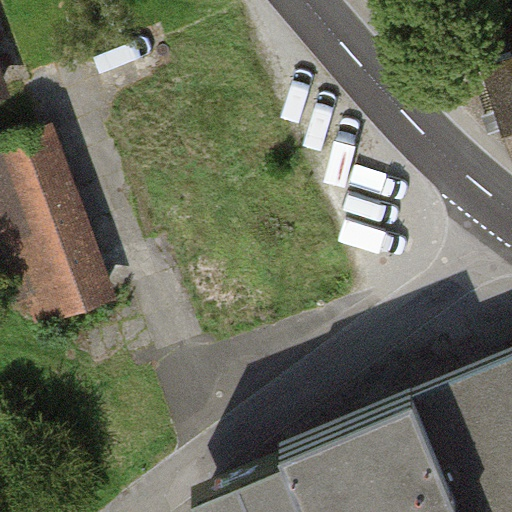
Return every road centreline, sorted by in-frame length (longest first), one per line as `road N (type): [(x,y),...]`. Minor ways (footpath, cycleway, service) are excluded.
road 1 (residential): [(168,511),(174,477),(511,251)]
road 2 (tertiary): [(511,210),(434,144),(306,0)]
